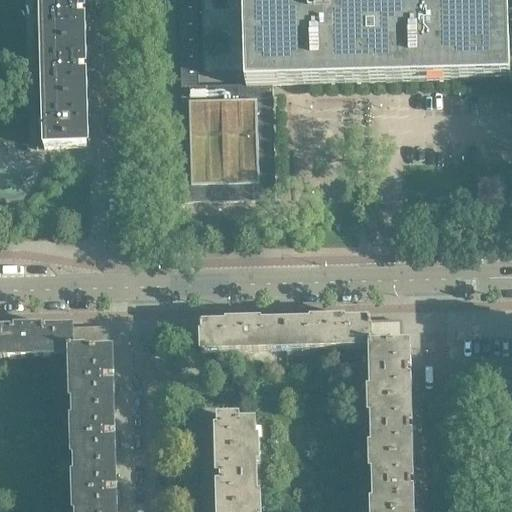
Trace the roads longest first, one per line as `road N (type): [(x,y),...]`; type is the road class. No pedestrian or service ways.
road 1 (unclassified): [(437,279),(139,287)]
road 2 (residential): [(139,287),(126,237),(122,0)]
road 3 (residential): [(147,511),(139,287)]
road 4 (residential): [(445,511),(440,340)]
road 5 (unclassified): [(139,287),(0,292)]
